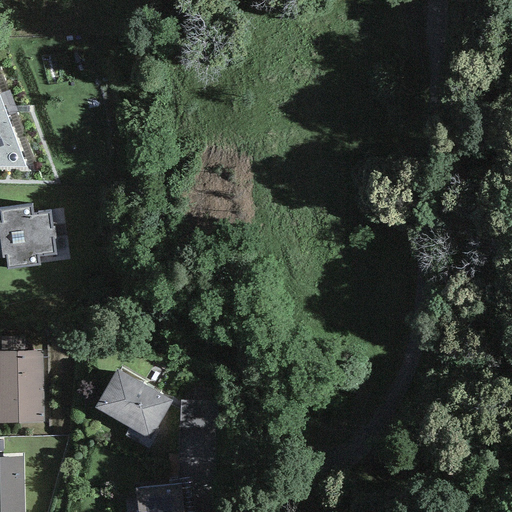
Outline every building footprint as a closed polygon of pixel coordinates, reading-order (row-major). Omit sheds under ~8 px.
[(0,97),(0,167),(26,168),(0,97)] [(39,257),(56,255),(51,210),(33,212),(32,204),(0,208),(0,213),(1,220),(0,220),(0,259),(0,260),(5,259),(6,269),(40,265),(39,257)] [(2,351),(0,351),(0,423),(44,422),(42,351),(22,351),(22,337),(1,337),(2,351)] [(171,401),(117,369),(94,408),(148,439),(171,401)] [(218,400),(180,399),(179,423),(217,425),(218,400)] [(23,511),(22,457),(0,457),(0,511),(23,511)] [(182,511),(179,483),(124,488),(126,511),(182,511)]
